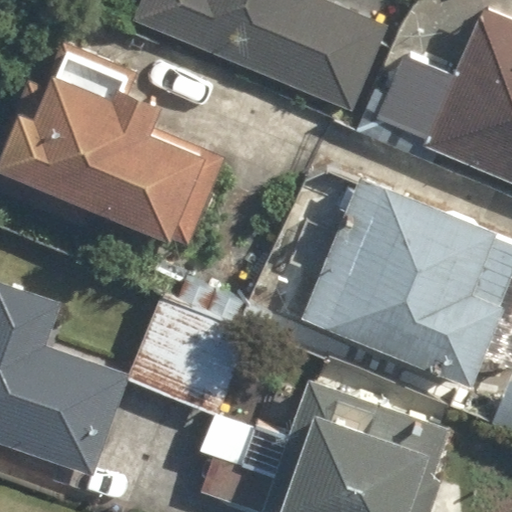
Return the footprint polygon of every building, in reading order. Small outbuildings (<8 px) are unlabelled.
[(148,0),(143,11),(363,106),(401,18),(358,0),(148,0)] [(436,133),(435,137),(511,169),(511,3),(504,0),(493,0),(466,65),(423,47),(393,114),(436,133)] [(41,72),(0,168),(0,175),(95,216),(104,196),(198,235),(235,148),(226,145),(229,140),(172,116),(185,86),(141,68),(134,83),(74,58),(64,82),(41,72)] [(511,220),(374,166),(316,308),(488,377),(511,315),(511,225),(511,221),(511,220)] [(76,293),(6,268),(0,283),(0,433),(103,470),(141,365),(60,336),(76,293)] [(466,417),(324,367),(275,504),(299,511),(441,511),(457,469),(448,466),(466,417)]
